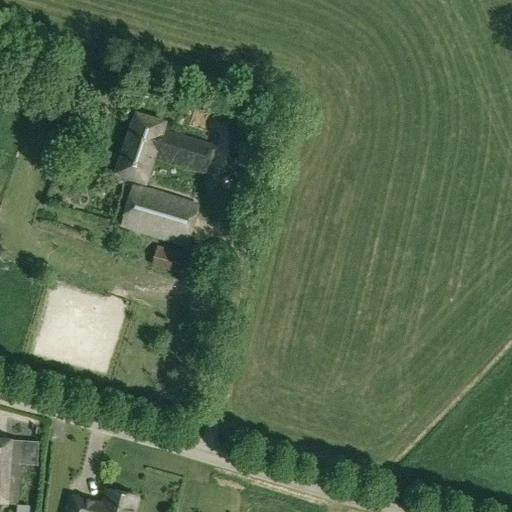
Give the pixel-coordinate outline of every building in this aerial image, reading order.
[(166,131),(168,126),(135,115),(115,177),(146,187),(155,160),(207,176),(216,147),(166,131)] [(80,170),(101,162),(93,142),(73,150),(80,170)] [(187,247),(199,207),(133,188),(122,228),(187,247)] [(158,249),(153,269),(181,277),(187,256),(158,249)] [(0,505),(19,506),(21,465),(38,466),(40,444),(0,441),(0,505)] [(135,511),(140,498),(104,488),(99,503),(70,495),(65,511),(135,511)]
